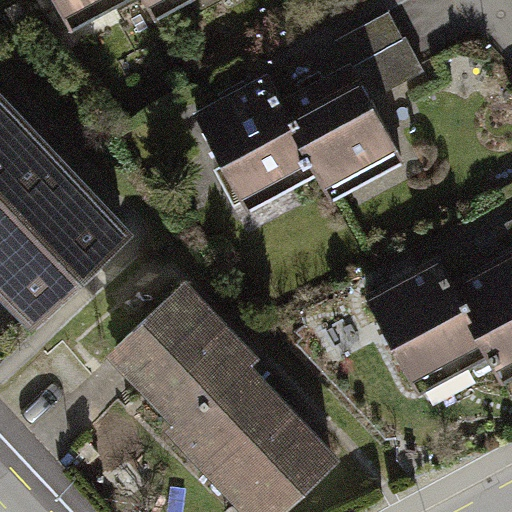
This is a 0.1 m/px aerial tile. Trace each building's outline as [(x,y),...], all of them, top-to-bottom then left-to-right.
[(41,0),(56,28),(111,0),(41,0)] [(129,0),(134,16),(161,0),(129,0)] [(257,78),(185,118),(231,200),(295,165),(279,118),(257,78)] [(343,83),(279,118),(295,165),(316,203),(388,163),(343,83)] [(0,117),(0,313),(18,332),(116,239),(0,117)] [(511,253),(445,290),(468,351),(483,378),(511,362),(511,253)] [(428,261),(357,300),(405,386),(468,351),(445,290),(428,261)] [(174,285),(96,359),(162,429),(154,436),(226,511),(276,511),(329,462),(240,368),(247,361),(174,285)]
